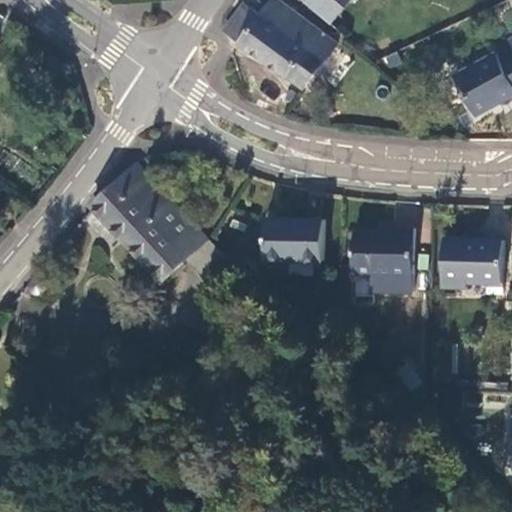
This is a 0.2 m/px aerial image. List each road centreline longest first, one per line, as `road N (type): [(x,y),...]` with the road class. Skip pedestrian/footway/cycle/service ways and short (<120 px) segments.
road 1 (residential): [(511,171),(286,155),(160,82)]
road 2 (unclassified): [(0,278),(160,82)]
road 3 (residential): [(160,82),(47,0)]
